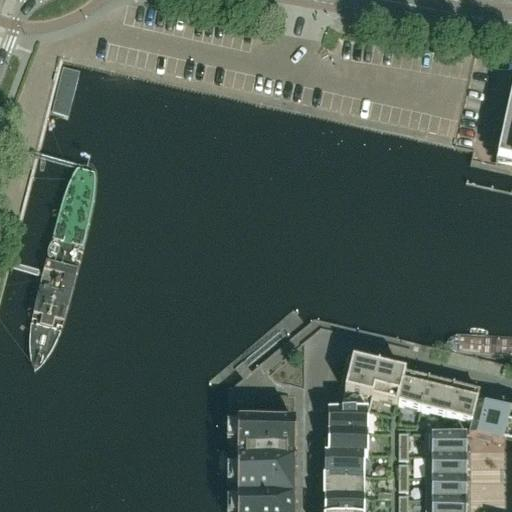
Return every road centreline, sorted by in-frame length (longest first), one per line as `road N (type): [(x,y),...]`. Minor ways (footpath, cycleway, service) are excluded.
road 1 (residential): [(511,390),(345,347),(320,352),(312,391),(312,511)]
road 2 (secondary): [(381,0),(511,23)]
